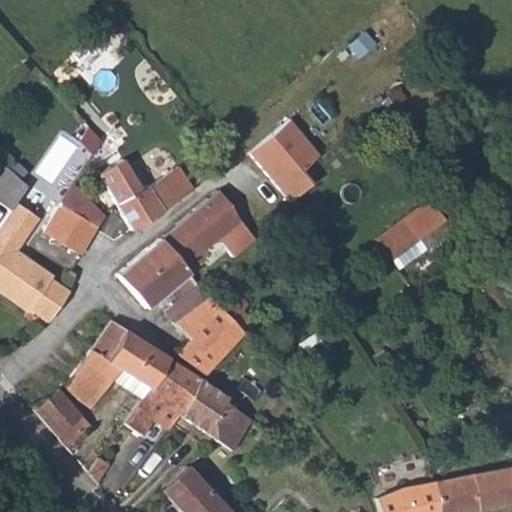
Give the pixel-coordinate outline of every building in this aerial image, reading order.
[(289,121),(247,154),(285,201),(307,183),(296,169),(316,154),(289,121)] [(78,134),(92,144),(100,133),(87,122),(78,134)] [(113,204),(130,230),(194,187),(180,166),(146,185),(127,151),(95,170),(115,202),(113,204)] [(0,160),(0,202),(6,205),(8,202),(22,179),(0,160)] [(103,215),(71,182),(56,205),(95,227),(103,215)] [(251,238),(216,190),(157,240),(177,265),(187,275),(201,261),(206,267),(226,250),(230,254),(251,238)] [(427,195),(374,236),(391,257),(444,216),(427,195)] [(0,214),(0,293),(21,306),(23,304),(42,315),(60,282),(42,271),(43,268),(10,250),(30,216),(8,202),(6,205),(0,214)] [(42,231),(81,253),(95,227),(56,205),(42,231)] [(172,303),(161,312),(171,323),(205,296),(187,275),(177,265),(157,240),(115,274),(144,307),(153,300),(160,293),(172,303)] [(424,247),(402,259),(417,283),(430,275),(427,267),(435,262),(424,247)] [(229,292),(224,308),(244,314),(249,298),(229,292)] [(202,373),(239,335),(241,332),(217,306),(205,296),(171,323),(187,338),(174,353),(199,370),(202,373)] [(107,320),(89,348),(104,358),(122,330),(107,320)] [(118,367),(147,386),(165,357),(122,330),(104,358),(118,367)] [(91,407),(111,378),(118,367),(104,358),(89,348),(64,385),(91,407)] [(151,416),(165,427),(169,422),(174,415),(179,406),(195,376),(165,357),(147,386),(146,386),(140,396),(121,421),(138,434),(151,416)] [(111,378),(140,396),(146,386),(147,386),(118,367),(111,378)] [(195,376),(179,406),(174,415),(201,431),(212,439),(230,450),(244,422),(218,406),(225,394),(222,392),(195,376)] [(88,421),(60,392),(56,387),(30,409),(54,435),(68,421),(77,431),(88,421)] [(295,422),(289,412),(270,428),(277,436),(295,422)] [(62,444),(77,431),(68,421),(54,435),(62,444)] [(309,455),(299,445),(289,455),(297,465),(309,455)] [(158,488),(179,511),(181,511),(207,488),(206,487),(183,463),(158,488)] [(475,510),(511,502),(511,463),(432,481),(438,511),(473,511),(474,511),(475,510)] [(377,511),(438,511),(432,481),(413,485),(409,468),(389,473),(392,490),(372,497),(377,511)] [(229,511),(207,488),(181,511),(229,511)]
